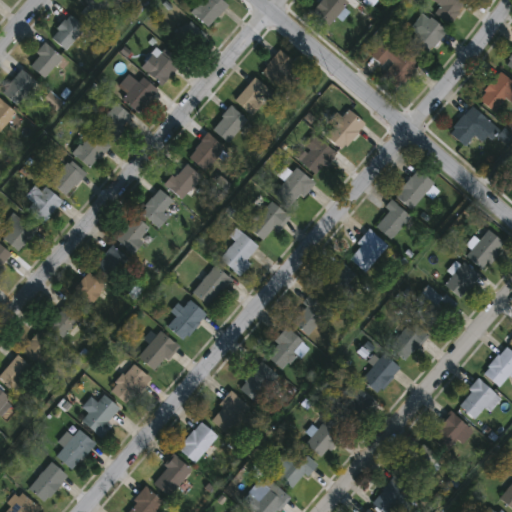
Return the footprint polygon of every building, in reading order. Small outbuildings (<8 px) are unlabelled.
[(83,0),(108,0),(113,4),(92,28),(78,15),(86,5),(82,2),(83,0)] [(139,0),(131,9),(121,0),(139,0)] [(200,0),(222,0),(228,4),(208,27),(190,12),(200,0)] [(344,0),(348,3),(325,28),(309,14),(321,0),(344,0)] [(439,5),(431,0),(465,0),(450,25),(433,14),(439,5)] [(64,49),(50,36),(71,15),(85,28),(64,49)] [(187,57),(168,41),(187,19),(206,36),(187,57)] [(369,56),(385,41),(397,55),(405,48),(420,64),(396,86),(369,56)] [(30,65),(37,56),(34,53),(44,42),(61,56),(44,77),(30,65)] [(181,62),(161,84),(141,67),(161,45),(181,62)] [(260,72),(280,50),(298,67),(278,89),(260,72)] [(36,84),(15,104),(1,90),(22,69),(36,84)] [(478,101),(496,72),(511,82),(511,95),(500,115),(478,101)] [(128,90),(120,84),(128,73),(138,81),(142,76),(157,89),(138,112),(121,99),(128,90)] [(251,115),(234,99),(254,77),(271,93),(251,115)] [(15,114),(0,129),(0,101),(1,100),(15,114)] [(113,140),(95,125),(114,102),(132,117),(113,140)] [(247,121),(227,142),(210,127),(231,105),(247,121)] [(448,133),(470,106),(501,132),(493,142),(487,136),(481,143),(473,136),(464,147),(448,133)] [(338,115),(340,117),(348,109),(364,125),(339,150),(322,132),(338,115)] [(89,168),(72,152),(92,131),(109,146),(89,168)] [(188,158),(205,133),(224,146),(207,171),(188,158)] [(335,153),(315,176),(293,156),(313,134),(335,153)] [(84,175),(64,195),(44,176),(64,156),(84,175)] [(165,185),(183,162),(201,177),(182,200),(165,185)] [(313,181),(293,208),(274,194),(294,167),(313,181)] [(439,189),(431,199),(424,193),(410,210),(394,195),(416,170),(439,189)] [(30,202),(25,197),(39,182),(61,201),(41,224),(24,209),(30,202)] [(157,229),(139,211),(159,189),(173,202),(165,210),(170,215),(157,229)] [(288,216),(263,242),(247,226),(271,200),(288,216)] [(373,224),(393,202),(411,218),(391,240),(373,224)] [(2,237),(8,231),(1,224),(15,211),(36,232),(16,252),(2,237)] [(150,232),(129,252),(114,236),(136,216),(150,232)] [(246,260),(249,263),(240,275),(219,259),(234,240),(230,237),(236,229),(257,245),(246,260)] [(388,246),(364,272),(346,256),(370,229),(388,246)] [(481,269),(465,255),(487,229),(504,244),(481,269)] [(0,245),(12,256),(0,269),(0,245)] [(93,267),(110,246),(127,259),(109,280),(93,267)] [(356,276),(333,300),(315,282),(338,259),(356,276)] [(478,275),(458,298),(443,285),(463,262),(478,275)] [(231,281),(207,306),(191,291),(215,266),(231,281)] [(105,287),(88,306),(71,291),(88,272),(105,287)] [(408,309),(427,284),(454,304),(434,330),(408,309)] [(304,307),(300,303),(312,291),(331,311),(306,335),(291,320),(304,307)] [(183,341),(165,326),(187,299),(205,314),(183,341)] [(67,331),(53,319),(68,302),(82,314),(67,331)] [(403,362),(386,347),(410,321),(427,335),(403,362)] [(21,350),(41,327),(59,343),(38,366),(21,350)] [(266,357),(276,344),(272,342),(284,327),(304,343),(282,370),(266,357)] [(159,331),(177,346),(155,372),(135,355),(153,335),(154,336),(159,331)] [(511,378),(500,390),(481,371),(506,347),(511,352),(511,378)] [(399,368),(376,394),(360,380),(383,354),(399,368)] [(13,394),(0,381),(0,372),(17,355),(35,371),(13,394)] [(253,400),(238,385),(262,362),(277,377),(253,400)] [(125,404),(109,389),(133,363),(149,379),(125,404)] [(474,419),(456,404),(478,379),(500,399),(488,412),(483,408),(474,419)] [(372,400),(351,428),(330,413),(350,385),(372,400)] [(0,391),(11,401),(0,413),(0,391)] [(208,419),(229,392),(249,408),(228,435),(208,419)] [(87,413),(81,407),(90,397),(95,402),(103,394),(118,409),(105,421),(111,427),(99,438),(81,420),(87,413)] [(428,433),(450,411),(471,431),(449,453),(428,433)] [(304,443),(325,417),(342,432),(321,458),(304,443)] [(193,463),(177,448),(200,422),(216,437),(193,463)] [(94,444),(69,470),(54,455),(78,430),(94,444)] [(439,459),(415,483),(399,467),(423,443),(439,459)] [(303,473),(287,488),(268,470),(282,455),(287,460),(294,453),(301,459),(305,455),(315,465),(305,475),(303,473)] [(166,496),(149,480),(173,455),(190,471),(166,496)] [(66,476),(43,503),(27,489),(50,462),(66,476)] [(417,496),(403,511),(383,511),(371,502),(393,476),(417,496)] [(287,497),(273,511),(253,511),(246,506),(268,481),(287,497)] [(511,511),(498,497),(511,482),(511,511)] [(124,511),(143,486),(161,500),(152,511),(124,511)] [(35,511),(2,511),(21,493),(38,509),(35,511)]
